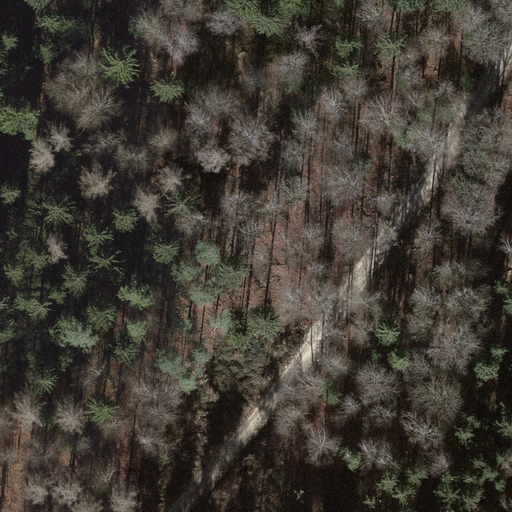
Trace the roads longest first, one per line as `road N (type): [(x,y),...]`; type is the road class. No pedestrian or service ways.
road 1 (track): [(181,511),(325,338),(511,31)]
road 2 (track): [(511,211),(488,273),(430,511)]
